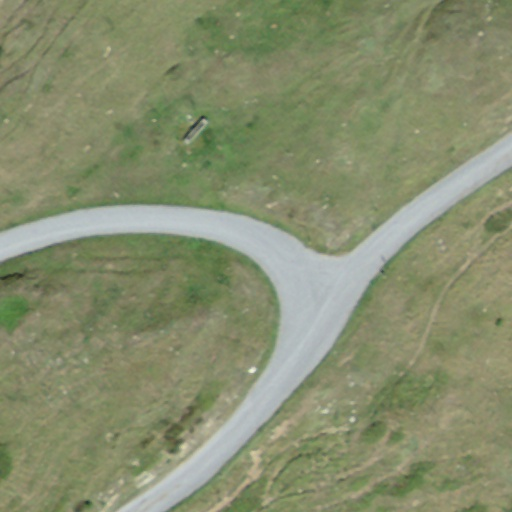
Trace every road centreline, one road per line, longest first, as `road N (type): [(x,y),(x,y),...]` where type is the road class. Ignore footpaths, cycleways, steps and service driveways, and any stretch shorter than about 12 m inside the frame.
road 1 (unclassified): [(320,318),(278,251),(240,232),(154,221),(92,224),(0,249)]
road 2 (unclassified): [(320,318),(275,402),(213,470),(152,511)]
road 3 (unclassified): [(511,151),(452,193),(320,318)]
